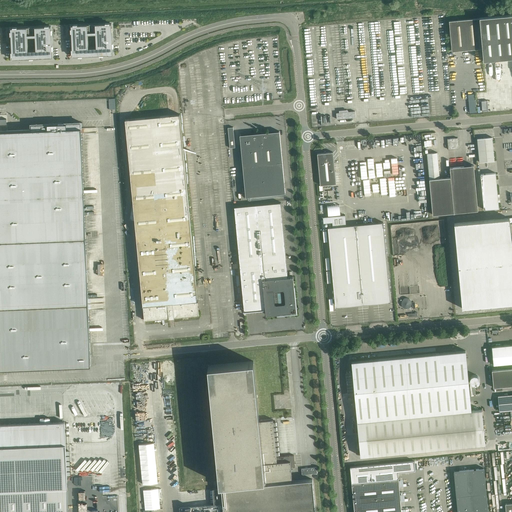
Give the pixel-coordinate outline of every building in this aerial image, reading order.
[(511,14),(509,15),(479,17),(479,18),(449,21),(451,46),(452,51),(482,48),(483,60),(511,57),(511,14)] [(112,23),(71,25),(72,57),(113,55),(112,23)] [(51,26),(11,28),(12,59),(53,57),(51,26)] [(117,117),(130,337),(215,332),(203,140),(214,139),(212,113),(201,113),(201,112),(117,117)] [(31,130),(0,130),(0,369),(91,365),(81,122),(31,124),(31,130)] [(240,135),(245,197),(285,193),(279,131),(278,131),(279,133),(265,134),(265,133),(254,134),(255,135),(241,137),(241,134),(240,135)] [(479,162),(494,161),(492,137),(477,139),(479,162)] [(448,149),(459,148),(458,138),(447,139),(448,149)] [(320,185),(336,184),(333,152),(317,153),(320,185)] [(429,179),(440,178),(437,152),(427,153),(429,179)] [(450,167),(450,172),(454,213),(478,210),(474,165),(450,167)] [(495,173),(481,174),(484,209),(499,208),(495,173)] [(449,177),(440,178),(429,179),(428,179),(432,215),(453,213),(449,177)] [(262,308),(262,309),(243,311),(243,312),(264,309),(264,308),(265,308),(266,314),(280,313),(280,314),(283,314),(283,313),(296,312),(293,276),(288,277),(281,202),(234,207),(244,310),(262,308)] [(509,218),(454,223),(456,245),(462,303),(463,308),(511,303),(511,243),(510,224),(511,223),(511,217),(509,218)] [(383,222),(328,227),(335,305),(336,305),(336,304),(390,299),(390,300),(391,300),(383,222)] [(96,263),(99,263),(99,267),(96,267),(96,273),(105,273),(104,258),(95,258),(96,263)] [(511,344),(492,347),(492,352),(493,365),(511,362),(511,344)] [(352,361),(357,421),(361,456),(485,444),(482,409),(471,410),(465,350),(352,361)] [(315,511),(312,479),(292,481),(291,467),(295,467),(294,455),(277,457),(273,419),(259,421),(253,361),(208,365),(220,488),(212,489),(214,504),(179,507),(179,511),(315,511)] [(511,368),(491,370),(493,387),(511,385),(511,368)] [(469,375),(469,385),(478,385),(478,375),(469,375)] [(499,411),(511,409),(511,394),(498,396),(499,411)] [(0,511),(68,511),(65,422),(50,422),(50,418),(40,419),(40,423),(0,424),(0,511)] [(157,483),(154,443),(139,444),(141,484),(157,483)] [(401,511),(398,472),(415,470),(414,461),(350,467),(354,511),(401,511)] [(456,496),(457,511),(488,511),(484,468),(454,471),(456,496)] [(144,510),(161,509),(160,488),(143,489),(144,510)]
